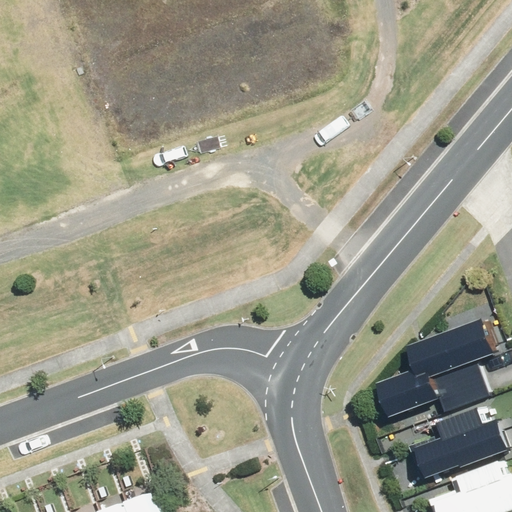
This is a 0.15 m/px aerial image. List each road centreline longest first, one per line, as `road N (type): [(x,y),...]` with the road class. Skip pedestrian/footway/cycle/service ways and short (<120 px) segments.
road 1 (residential): [(0,426),(213,352),(266,352),(307,363)]
road 2 (residential): [(307,363),(333,319),(484,139)]
road 3 (residential): [(323,511),(294,410),(307,363)]
